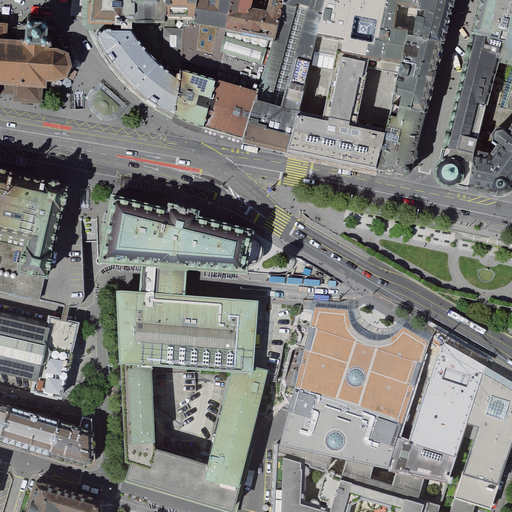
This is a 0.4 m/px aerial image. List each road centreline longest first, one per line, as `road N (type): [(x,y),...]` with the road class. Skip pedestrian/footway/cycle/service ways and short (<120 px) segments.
road 1 (residential): [(105,408),(96,291),(109,279),(340,292),(360,289),(370,276)]
road 2 (primary): [(206,168),(295,174),(511,218)]
road 3 (primary): [(0,130),(206,168)]
road 4 (primary): [(206,168),(370,276)]
road 5 (primary): [(370,276),(511,357)]
